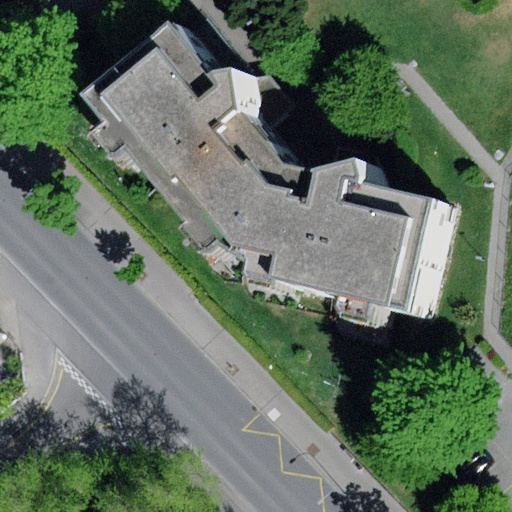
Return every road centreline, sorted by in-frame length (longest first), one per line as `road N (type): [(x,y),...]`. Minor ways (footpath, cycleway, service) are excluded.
road 1 (residential): [(145,347),(303,511)]
road 2 (residential): [(0,195),(145,347)]
road 3 (residential): [(145,347),(0,477)]
